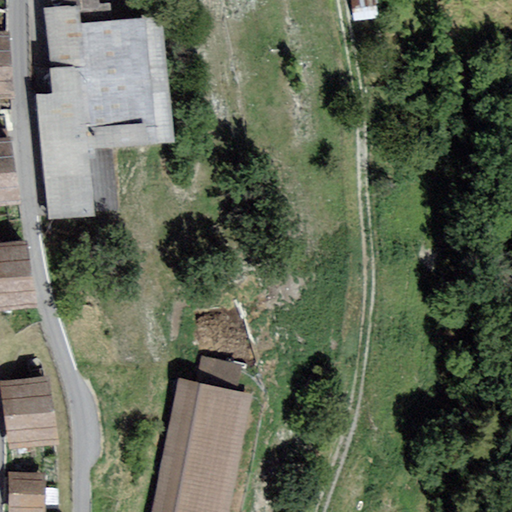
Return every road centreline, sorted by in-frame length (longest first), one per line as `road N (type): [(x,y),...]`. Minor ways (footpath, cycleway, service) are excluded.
road 1 (track): [(321,511),(360,393),(369,286),(356,80),(341,0)]
road 2 (residential): [(81,511),(76,392),(42,284),(28,201),(20,0)]
